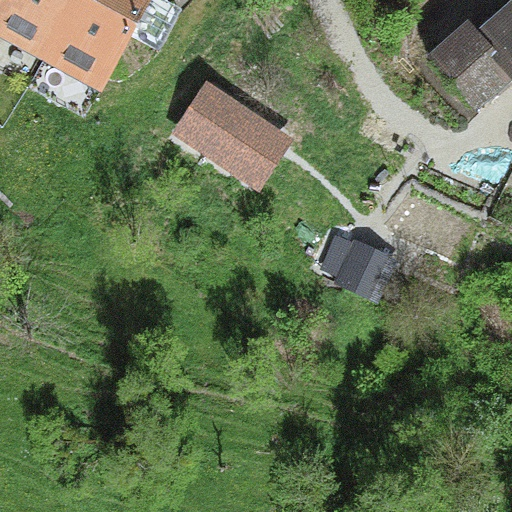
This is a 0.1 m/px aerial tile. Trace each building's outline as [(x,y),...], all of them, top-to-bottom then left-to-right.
[(0,0),(0,37),(39,59),(72,0),(0,0)] [(149,0),(72,0),(39,59),(98,92),(149,0)] [(511,0),(479,30),(497,50),(491,56),(511,78),(511,0)] [(480,110),(511,80),(511,78),(491,56),(497,50),(479,30),(469,19),(429,55),(480,110)] [(295,137),(207,81),(172,137),(259,193),(295,137)] [(390,255),(355,240),(353,244),(334,236),(320,267),(338,275),(334,283),(371,299),(390,255)]
